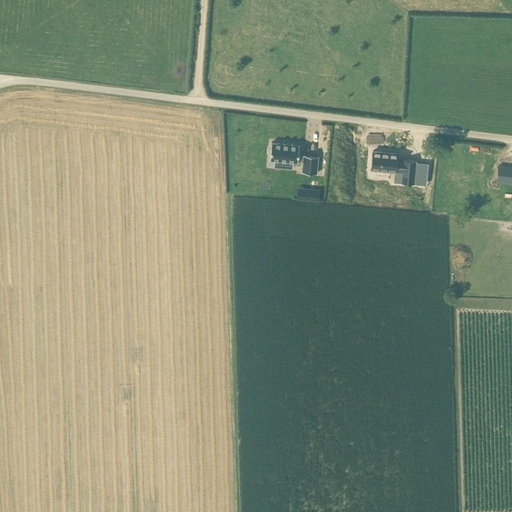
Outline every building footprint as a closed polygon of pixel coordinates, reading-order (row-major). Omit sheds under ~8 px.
[(284,161),(293,161),(298,162),(298,161),(303,161),(302,172),(317,173),(318,156),(304,155),(304,156),(298,156),(299,145),(272,142),(270,159),(275,160),(274,166),(283,167),(284,161)] [(372,151),(370,168),(394,171),(402,172),(401,182),(413,183),(415,161),(403,160),(403,162),(396,161),(397,153),(372,151)] [(497,181),(511,182),(511,166),(499,165),(497,181)] [(306,188),(305,198),(318,199),(319,189),(306,188)] [(397,198),(398,191),(376,188),(374,202),(402,206),(403,199),(397,198)]
